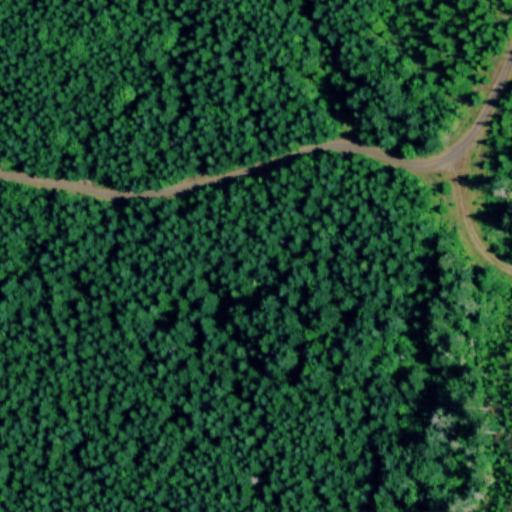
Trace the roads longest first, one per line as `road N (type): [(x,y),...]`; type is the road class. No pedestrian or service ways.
road 1 (residential): [(461,171),(343,130),(114,197),(0,173)]
road 2 (track): [(511,38),(461,171)]
